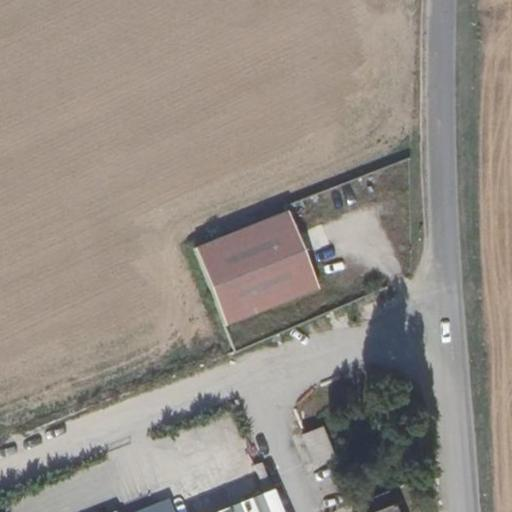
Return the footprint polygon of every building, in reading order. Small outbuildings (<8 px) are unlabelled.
[(219,320),(314,283),(283,210),(189,247),(219,320)] [(311,455),(330,447),(318,418),(299,426),(311,455)] [(186,511),(285,511),(272,478),(186,511)] [(396,511),(385,481),(358,492),(363,504),(351,510),(351,511),(396,511)] [(130,511),(127,503),(105,511),(130,511)]
